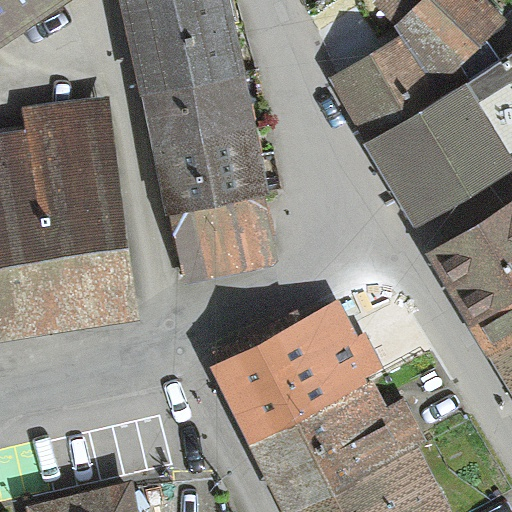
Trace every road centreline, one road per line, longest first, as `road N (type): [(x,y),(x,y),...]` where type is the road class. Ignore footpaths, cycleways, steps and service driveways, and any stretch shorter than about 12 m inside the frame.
road 1 (residential): [(274,0),(371,247)]
road 2 (residential): [(511,432),(412,278),(371,247)]
road 3 (residential): [(371,247),(170,338)]
road 4 (residential): [(247,511),(170,338)]
road 5 (residential): [(170,338),(110,367),(0,397)]
